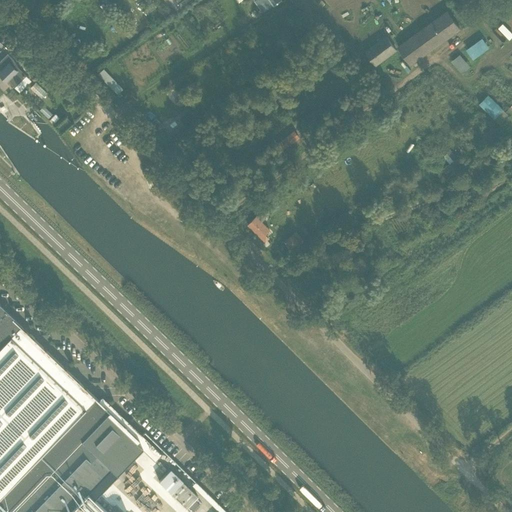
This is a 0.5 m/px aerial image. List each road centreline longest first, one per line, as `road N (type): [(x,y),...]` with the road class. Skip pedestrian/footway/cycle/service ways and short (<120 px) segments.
road 1 (unclassified): [(462,469),(0,4)]
road 2 (primary): [(332,511),(0,191)]
road 3 (unclassified): [(252,511),(0,268)]
